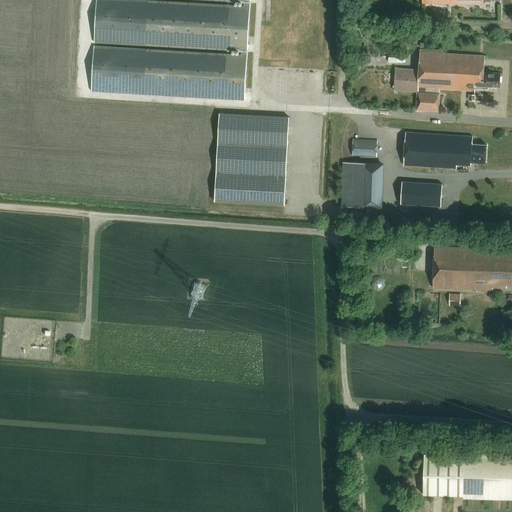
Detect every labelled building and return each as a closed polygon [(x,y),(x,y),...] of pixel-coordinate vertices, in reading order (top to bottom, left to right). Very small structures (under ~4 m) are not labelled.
[(250,0),(199,0),(244,3),(244,6),(140,0),(96,0),(94,43),(241,51),(241,55),(93,46),(91,91),(245,100),(250,0)] [(442,54),(442,51),(421,50),(419,70),(396,68),(394,90),(417,92),(416,110),(438,111),(440,89),(475,91),(476,86),(501,88),(502,74),(484,73),(485,57),(442,54)] [(220,115),(218,143),(288,147),(289,119),(220,115)] [(407,134),(405,165),(456,168),(456,165),(471,165),(471,162),(486,163),(487,145),(472,144),(472,137),(407,134)] [(377,140),(353,139),(352,156),(377,157),(377,140)] [(217,173),(217,177),(286,180),(288,147),(218,143),(217,173)] [(364,208),(365,163),(342,162),(341,207),(364,208)] [(217,177),(216,202),(285,205),(286,180),(217,177)] [(442,183),(401,181),(400,203),(441,206),(442,183)] [(511,249),(435,247),(433,288),(493,290),(493,288),(507,288),(507,286),(511,285),(511,249)] [(422,284),(422,272),(398,271),(398,283),(422,284)] [(371,282),(371,286),(373,289),(375,291),(380,291),(383,289),(385,286),(385,280),(382,277),(377,276),(373,278),(371,282)] [(463,293),(451,293),(451,305),(462,306),(463,293)] [(511,499),(511,453),(464,452),(464,454),(424,453),(423,495),(463,496),(463,498),(511,499)]
